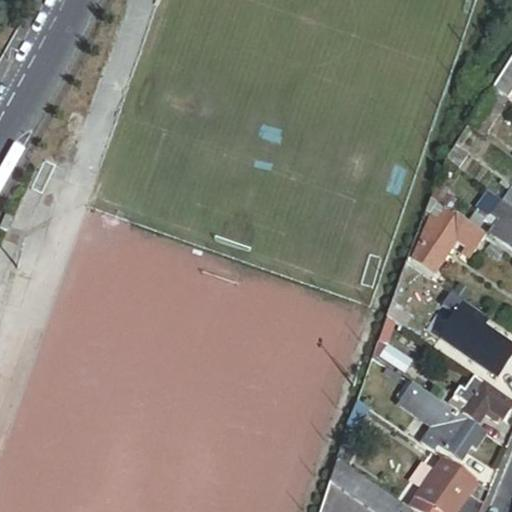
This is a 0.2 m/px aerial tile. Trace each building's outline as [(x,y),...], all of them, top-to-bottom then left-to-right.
[(511,60),(491,92),(507,103),(511,94),(511,60)] [(507,103),(491,92),(469,128),(483,138),(507,103)] [(511,189),(501,203),(511,210),(511,189)] [(511,210),(501,203),(487,193),(473,213),(494,228),(488,236),(511,252),(511,210)] [(485,241),(431,202),(426,215),(430,218),(412,263),(433,278),(457,245),(464,251),(473,257),(485,241)] [(473,257),(464,251),(461,255),(469,261),(473,257)] [(434,284),(406,265),(386,319),(403,331),(420,305),(434,284)] [(464,304),(434,284),(420,305),(450,325),(464,304)] [(460,285),(454,294),(466,303),(473,294),(460,285)] [(511,349),(486,332),(492,323),(464,304),(450,325),(440,341),(496,379),(511,355),(511,349)] [(511,408),(511,407),(474,380),(464,392),(461,390),(449,406),(477,426),(484,416),(494,424),(498,419),(502,422),(511,408)] [(485,437),(411,388),(397,408),(431,430),(420,447),(432,455),(436,448),(460,464),(469,450),(474,453),(485,437)] [(368,412),(356,404),(347,428),(359,437),(368,412)] [(359,437),(347,428),(336,463),(359,478),(364,471),(351,462),(359,437)] [(455,511),(466,496),(475,484),(442,462),(408,511),(455,511)] [(336,463),(329,485),(369,511),(408,511),(359,478),(336,463)] [(480,511),(483,506),(466,496),(455,511),(480,511)]
